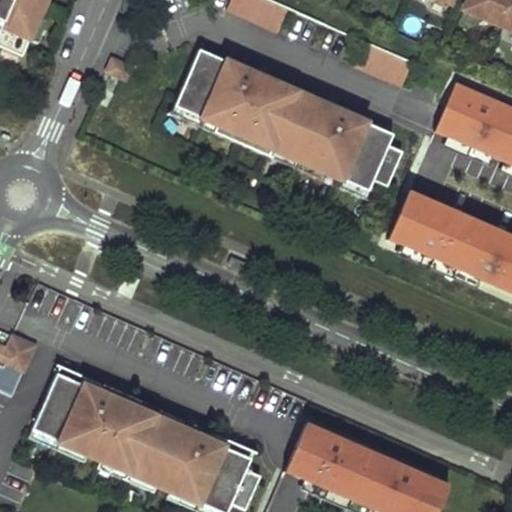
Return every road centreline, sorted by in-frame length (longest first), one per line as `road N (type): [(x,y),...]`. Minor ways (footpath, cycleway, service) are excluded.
road 1 (residential): [(21,194),(511,411)]
road 2 (residential): [(21,194),(101,0)]
